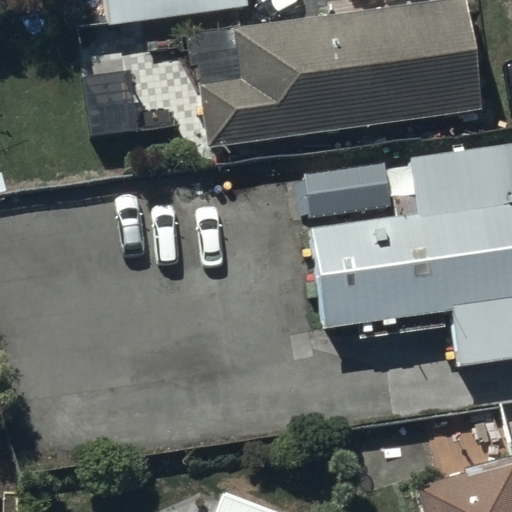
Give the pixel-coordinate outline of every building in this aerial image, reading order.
[(104,0),(107,15),(231,0),(104,0)] [(348,0),(184,25),(183,55),(195,76),(205,140),(477,99),(465,0),(348,0)] [(409,207),(301,222),(316,322),(442,305),(451,360),(511,351),(511,134),(401,151),(409,207)] [(388,200),(382,157),(303,167),(308,210),(388,200)] [(411,478),(419,511),(511,511),(511,478),(506,454),(411,478)] [(168,511),(248,511),(180,485),(168,511)]
